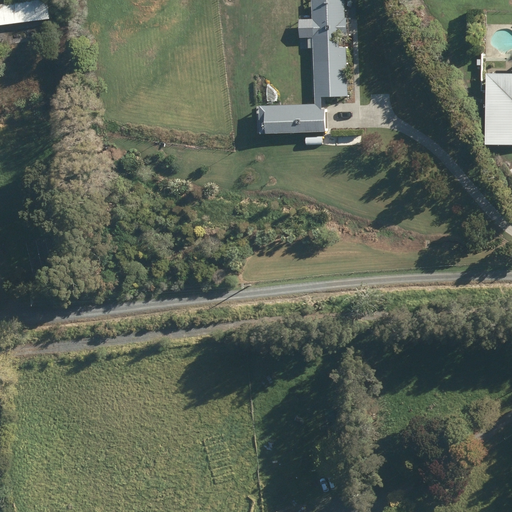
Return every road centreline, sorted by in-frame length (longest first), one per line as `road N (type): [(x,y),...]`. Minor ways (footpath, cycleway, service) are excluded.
road 1 (track): [(0,363),(267,321),(511,309)]
road 2 (track): [(511,275),(243,291),(0,322)]
road 3 (track): [(511,228),(406,127),(339,117)]
